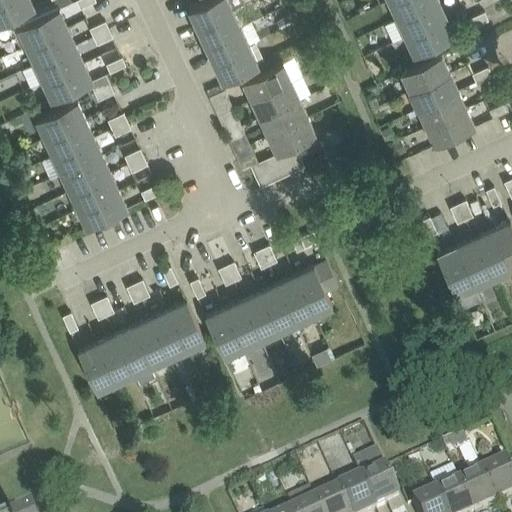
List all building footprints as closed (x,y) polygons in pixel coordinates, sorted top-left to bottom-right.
[(0,0),(0,22),(34,6),(31,0),(0,0)] [(241,0),(197,0),(189,4),(197,22),(233,6),(233,7),(243,3),(241,0)] [(392,0),(400,16),(433,0),(392,0)] [(433,0),(400,16),(408,34),(447,16),(439,0),(433,0)] [(20,24),(29,42),(67,25),(59,6),(20,24)] [(197,22),(206,40),(241,24),(233,7),(233,6),(197,22)] [(473,25),(488,18),(485,10),(469,17),(473,25)] [(292,22),(288,13),(276,19),(280,27),(292,22)] [(447,16),(408,34),(417,52),(455,34),(447,16)] [(90,27),(93,34),(109,27),(106,19),(90,27)] [(249,42),(241,24),(206,40),(214,59),(249,42)] [(76,43),(67,25),(29,42),(38,61),(76,43)] [(113,35),(109,27),(93,34),(97,42),(113,35)] [(475,37),(460,44),(463,52),(479,45),(475,37)] [(297,44),(303,56),(315,51),(309,39),(297,44)] [(258,60),(249,42),(214,59),(223,77),(241,68),(258,60)] [(38,61),(46,79),(84,61),(76,43),(38,61)] [(401,71),(410,89),(450,70),(442,52),(401,71)] [(122,55),(107,63),(110,71),(126,63),(122,55)] [(251,98),(292,79),(283,60),(243,79),(251,98)] [(84,61),(46,79),(55,97),(92,79),(84,61)] [(476,80),(492,73),(488,65),(473,72),(476,80)] [(418,107),(458,88),(450,70),(410,89),(418,107)] [(496,81),(492,73),(476,80),(480,88),(496,81)] [(300,97),(292,79),(251,98),(259,116),(300,97)] [(111,83),(95,90),(99,98),(115,91),(111,83)] [(229,96),(225,87),(209,95),(213,103),(229,96)] [(426,125),(467,106),(458,88),(418,107),(426,125)] [(368,99),(371,106),(379,103),(375,95),(368,99)] [(259,116),(268,133),(308,115),(300,97),(259,116)] [(37,117),(45,135),(85,116),(77,98),(37,117)] [(493,116),(509,109),(505,101),(489,108),(493,116)] [(475,125),(467,106),(426,125),(435,143),(475,125)] [(124,111),(108,118),(112,126),(127,119),(124,111)] [(317,133),(308,115),(268,133),(276,152),(284,149),(295,143),(317,133)] [(94,134),(85,116),(45,135),(53,153),(94,134)] [(226,131),(242,124),(238,116),(222,123),(226,131)] [(131,127),(127,119),(112,126),(116,134),(131,127)] [(245,131),(242,124),(226,131),(230,139),(245,131)] [(394,135),(389,126),(381,129),(386,139),(394,135)] [(53,153),(62,171),(102,152),(94,134),(53,153)] [(406,150),(400,138),(388,144),(394,156),(406,150)] [(284,149),(294,170),(305,165),(295,143),(284,149)] [(140,147),(125,154),(129,162),(144,155),(140,147)] [(284,149),(276,152),(273,154),(283,175),(294,170),(284,149)] [(111,170),(102,152),(62,171),(70,189),(111,170)] [(251,164),(259,161),(255,152),(239,159),(243,167),(251,163),(251,164)] [(283,175),(273,154),(262,159),(272,180),(283,175)] [(148,163),(144,155),(129,162),(132,170),(148,163)] [(272,180),(262,159),(259,161),(251,164),(261,185),(272,180)] [(119,189),(111,170),(70,189),(79,207),(119,189)] [(142,190),(145,198),(161,191),(157,183),(142,190)] [(494,185),(486,189),(494,204),(502,201),(494,185)] [(119,189),(79,207),(87,225),(127,207),(119,189)] [(466,198),(458,202),(465,218),(473,214),(466,198)] [(458,221),(465,218),(458,202),(450,205),(458,221)] [(430,215),(423,218),(422,219),(429,234),(437,230),(430,215)] [(511,267),(511,222),(510,218),(501,223),(492,227),(511,268),(511,267)] [(474,235),(493,276),(511,268),(492,227),(474,235)] [(297,249),(318,240),(314,229),(301,235),(298,230),(290,234),(297,249)] [(474,235),(455,244),(474,285),(493,276),(474,235)] [(270,243),(263,246),(270,262),(277,259),(270,243)] [(456,293),(474,285),(455,244),(437,252),(456,293)] [(261,266),(270,262),(263,246),(254,250),(261,266)] [(314,263),(297,272),(316,312),(334,304),(326,288),(338,282),(327,259),(314,264),(314,263)] [(234,260),(226,263),(234,279),(241,275),(234,260)] [(226,283),(234,279),(226,263),(219,267),(226,283)] [(170,284),(178,280),(171,265),(163,268),(170,284)] [(297,321),(316,312),(297,272),(278,280),(297,321)] [(206,292),(198,276),(190,280),(198,296),(206,292)] [(143,278),(135,281),(142,297),(150,293),(143,278)] [(279,329),(297,321),(278,280),(260,289),(279,329)] [(134,301),(142,297),(135,281),(127,285),(134,301)] [(261,338),(279,329),(260,289),(242,297),(261,338)] [(107,294),(99,298),(106,314),(114,310),(107,294)] [(243,346),(261,338),(242,297),(224,306),(243,346)] [(98,317),(106,314),(99,298),(91,301),(98,317)] [(169,306),(187,347),(205,338),(187,298),(169,306)] [(151,315),(169,355),(187,347),(169,306),(151,315)] [(224,354),(243,346),(224,306),(206,314),(224,354)] [(71,311),(63,314),(70,330),(78,326),(71,311)] [(151,364),(169,355),(151,315),(132,323),(151,364)] [(151,364),(132,323),(114,332),(133,372),(151,364)] [(133,372),(114,332),(96,340),(115,381),(133,372)] [(78,348),(87,366),(98,389),(115,381),(96,340),(78,348)] [(361,478),(360,478),(375,510),(399,499),(376,449),(356,458),(351,448),(348,450),(352,460),(361,478)] [(511,495),(511,473),(506,460),(482,471),(497,502),(511,495)] [(473,511),(475,511),(497,502),(482,471),(459,481),(473,511)] [(348,511),(370,511),(375,510),(360,478),(338,489),(348,511)] [(473,511),(459,481),(436,492),(445,511),(473,511)] [(320,511),(348,511),(338,489),(315,499),(320,511)] [(416,511),(445,511),(436,492),(412,503),(416,511)] [(320,511),(315,499),(292,510),(292,511),(320,511)]
